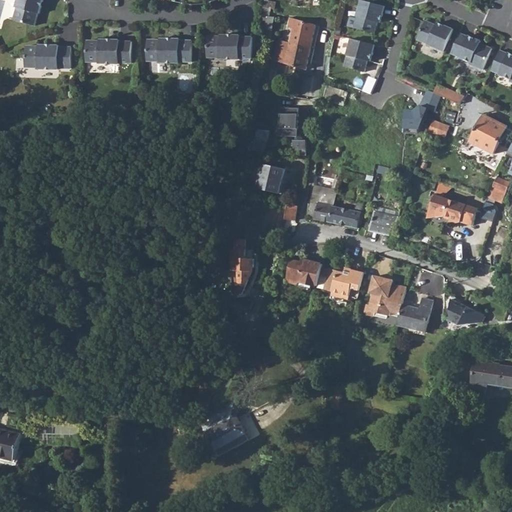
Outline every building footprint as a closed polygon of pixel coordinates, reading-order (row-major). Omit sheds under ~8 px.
[(19,0),(17,9),(18,9),(15,21),(36,27),(39,15),(40,15),(44,0),(19,0)] [(382,23),(386,6),(363,0),(358,17),(359,17),(356,28),(376,34),(379,22),(382,23)] [(264,25),(264,36),(272,38),(274,17),(270,16),(271,9),(264,8),(264,25)] [(294,28),(291,42),(312,48),(316,24),(291,17),(288,26),(294,28)] [(437,25),(426,21),(419,40),(429,44),(429,45),(445,51),(454,29),(438,23),(437,25)] [(469,37),(461,33),(452,53),(460,57),(472,62),(471,64),(484,70),(493,49),(481,43),(482,41),(469,36),(469,37)] [(254,59),(255,38),(242,37),(242,36),(222,35),(222,37),(209,36),(209,58),(221,58),(221,60),(242,60),(242,59),(254,59)] [(194,62),(194,40),(182,40),(182,38),(162,38),(162,39),(149,39),(148,60),(161,61),(161,62),(181,63),(181,61),(194,62)] [(372,62),(376,45),(353,39),(349,56),(346,67),(366,72),(369,61),(372,62)] [(307,70),(312,48),(291,42),(280,40),(274,61),(307,70)] [(133,65),(134,44),(121,43),(121,42),(101,42),(101,43),(88,43),(88,64),(100,65),(100,66),(121,66),(121,65),(133,65)] [(72,69),(73,48),(60,47),(60,46),(40,46),(40,47),(28,47),(27,68),(40,69),(40,70),(60,70),(60,69),(72,69)] [(509,54),(501,50),(492,70),(500,74),(511,79),(511,81),(511,53),(509,53),(509,54)] [(369,82),(362,80),(359,88),(373,93),(377,81),(370,79),(369,82)] [(463,103),(467,94),(439,83),(436,90),(427,90),(421,106),(407,104),(405,131),(420,133),(429,110),(436,110),(443,95),(463,103)] [(330,85),(326,97),(346,103),(350,91),(330,85)] [(253,91),(248,106),(258,108),(260,93),(253,91)] [(436,115),(455,123),(462,103),(443,96),(436,115)] [(281,107),(280,136),(298,137),(300,108),(281,107)] [(485,115),(471,142),(495,154),(509,126),(485,115)] [(451,126),(433,119),(429,130),(447,136),(451,126)] [(308,141),(295,140),(294,151),(308,151),(308,141)] [(250,141),(249,149),(267,151),(267,142),(250,141)] [(263,164),(258,188),(282,193),(287,169),(263,164)] [(378,172),(388,175),(390,167),(380,165),(378,172)] [(405,171),(403,179),(410,181),(413,173),(405,171)] [(497,177),(493,186),(505,192),(510,183),(497,177)] [(452,185),(439,181),(436,192),(439,194),(438,197),(441,197),(452,185)] [(493,186),(488,196),(501,202),(505,192),(493,186)] [(434,195),(429,211),(436,217),(445,216),(446,216),(451,218),(450,220),(450,221),(456,223),(461,222),(473,226),(478,209),(441,197),(438,197),(434,195)] [(311,201),(308,218),(330,223),(334,207),(321,204),(311,201)] [(334,207),(330,223),(358,229),(364,204),(356,202),(355,211),(334,207)] [(288,219),(295,219),(296,207),(289,206),(288,219)] [(378,211),(397,216),(398,212),(379,206),(378,211)] [(368,222),(366,230),(393,236),(399,217),(397,216),(378,211),(375,211),(373,223),(368,222)] [(232,272),(238,272),(239,282),(239,285),(247,285),(255,267),(255,260),(246,260),(246,250),(247,242),(238,241),(237,250),(232,250),(232,272)] [(302,282),(318,286),(323,268),(323,264),(307,260),(306,263),(297,261),(293,263),(289,279),(292,283),(298,284),(302,282)] [(317,288),(325,290),(334,292),(342,294),(341,298),(350,300),(350,299),(358,301),(365,272),(347,268),(346,272),(330,268),(330,270),(323,268),(318,286),(317,288)] [(283,272),(282,270),(275,272),(275,275),(276,278),(278,280),(281,279),(283,278),(284,275),(283,272)] [(404,305),(408,287),(394,284),(395,280),(377,276),(373,292),(375,292),(373,303),(369,303),(367,310),(369,313),(376,314),(377,311),(391,314),(392,310),(402,312),(404,305)] [(421,309),(431,311),(434,301),(424,298),(421,309)] [(485,314),(452,299),(452,321),(461,326),(484,323),(486,317),(485,314)] [(402,312),(399,325),(427,332),(431,311),(421,309),(404,305),(402,312)] [(320,362),(311,372),(318,378),(326,367),(320,362)] [(511,367),(476,362),(472,393),(485,395),(489,384),(511,387),(511,367)] [(333,407),(340,408),(343,386),(336,385),(333,407)] [(203,426),(213,445),(221,441),(224,446),(244,435),(230,410),(203,426)] [(38,444),(81,446),(81,423),(39,421),(38,444)] [(0,428),(0,460),(15,464),(22,434),(0,428)]
